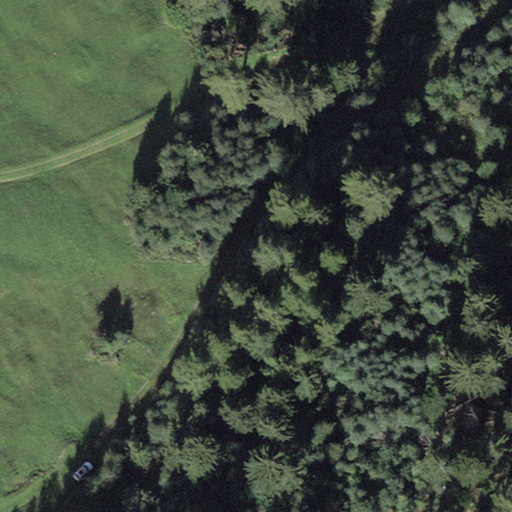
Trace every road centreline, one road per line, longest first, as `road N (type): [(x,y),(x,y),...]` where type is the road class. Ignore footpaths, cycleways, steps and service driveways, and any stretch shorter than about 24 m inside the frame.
road 1 (track): [(47,511),(279,189),(511,2)]
road 2 (track): [(0,178),(61,163),(423,0)]
